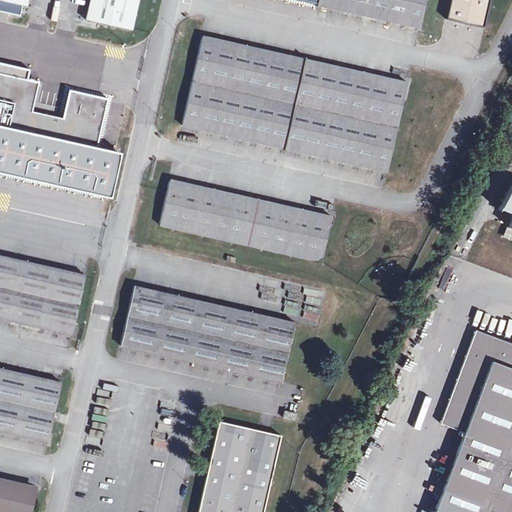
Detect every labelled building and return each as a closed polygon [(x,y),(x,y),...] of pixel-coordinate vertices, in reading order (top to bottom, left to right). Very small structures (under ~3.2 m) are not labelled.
[(132,28),(138,0),(91,0),(88,18),(132,28)] [(308,0),(418,25),(423,0),(308,0)] [(490,0),(452,0),(449,19),(485,26),(490,0)] [(387,168),(407,80),(203,35),(183,123),(387,168)] [(0,126),(97,148),(109,99),(71,90),(64,119),(35,113),(41,83),(0,74),(0,126)] [(0,171),(113,197),(123,154),(97,148),(0,126),(0,171)] [(321,259),(331,213),(169,177),(159,223),(321,259)] [(511,215),(507,228),(511,229),(511,185),(510,184),(499,208),(511,213),(511,215)] [(0,316),(71,333),(85,272),(0,253),(0,316)] [(279,380),(293,319),(134,284),(120,344),(279,380)] [(321,304),(322,290),(307,289),(306,303),(321,304)] [(303,313),(302,322),(317,324),(318,316),(303,313)] [(502,331),(499,341),(511,345),(511,334),(511,330),(511,318),(510,317),(504,332),(502,331)] [(511,511),(511,345),(499,341),(479,333),(445,425),(467,435),(438,511),(511,511)] [(0,428),(48,440),(62,379),(0,365),(0,428)] [(283,418),(295,421),(297,413),(284,410),(283,418)] [(262,511),(280,433),(218,419),(197,511),(262,511)] [(156,438),(153,451),(167,454),(170,441),(156,438)] [(0,511),(30,511),(36,487),(0,479),(0,511)]
